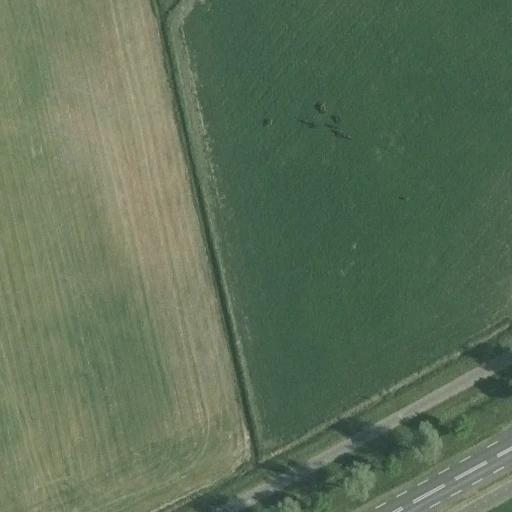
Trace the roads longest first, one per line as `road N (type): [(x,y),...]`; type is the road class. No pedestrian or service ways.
road 1 (unclassified): [(226,511),(511,357)]
road 2 (secondary): [(396,511),(511,447)]
